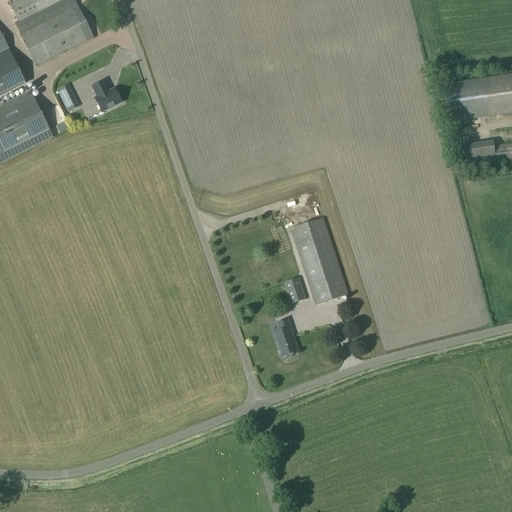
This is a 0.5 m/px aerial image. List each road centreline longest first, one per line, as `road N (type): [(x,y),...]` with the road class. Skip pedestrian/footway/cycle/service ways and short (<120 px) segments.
road 1 (unclassified): [(256,406),(120,0)]
road 2 (unclassified): [(0,477),(71,475),(256,406)]
road 3 (unclassified): [(256,406),(371,364),(511,332)]
